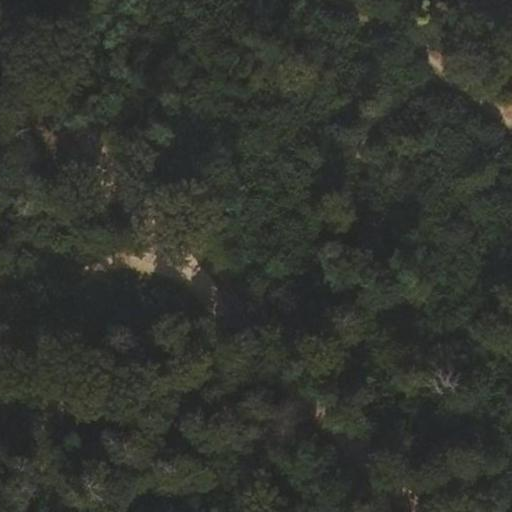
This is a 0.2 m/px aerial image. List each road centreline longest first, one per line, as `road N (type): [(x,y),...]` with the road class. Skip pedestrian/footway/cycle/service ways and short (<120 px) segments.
road 1 (track): [(0,36),(212,283)]
road 2 (track): [(212,283),(416,511)]
road 3 (track): [(326,0),(475,105),(511,88)]
road 4 (track): [(212,283),(99,277),(0,292)]
